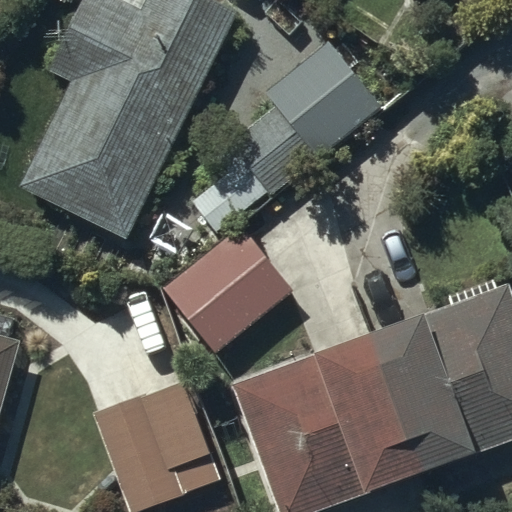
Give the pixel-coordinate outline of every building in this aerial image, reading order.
[(231,2),(225,0),(143,0),(141,4),(132,0),(82,0),(53,60),(76,72),(24,177),(122,225),(231,2)] [(379,103),(331,40),(269,87),(279,100),(238,132),(276,181),(379,103)] [(292,290),(239,224),(165,283),(218,349),(292,290)] [(511,432),(511,286),(509,277),(372,325),(423,464),(511,432)] [(289,511),(423,464),(372,325),(236,374),(286,511),(289,511)] [(0,371),(9,338),(0,335),(0,371)] [(219,475),(180,374),(139,390),(96,406),(135,507),(219,475)]
